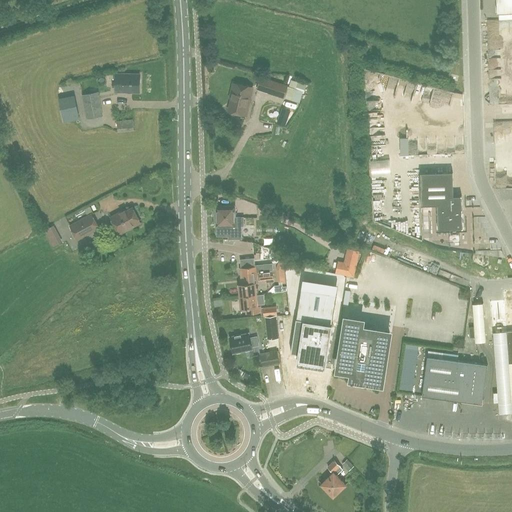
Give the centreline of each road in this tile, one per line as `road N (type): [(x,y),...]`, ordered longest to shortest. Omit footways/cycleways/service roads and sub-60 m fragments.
road 1 (primary): [(209,401),(187,264),(179,0)]
road 2 (unclassified): [(511,244),(479,177),(474,0)]
road 3 (secondary): [(0,417),(50,411),(143,444),(186,442)]
road 4 (unclassified): [(252,421),(308,404),(403,440)]
